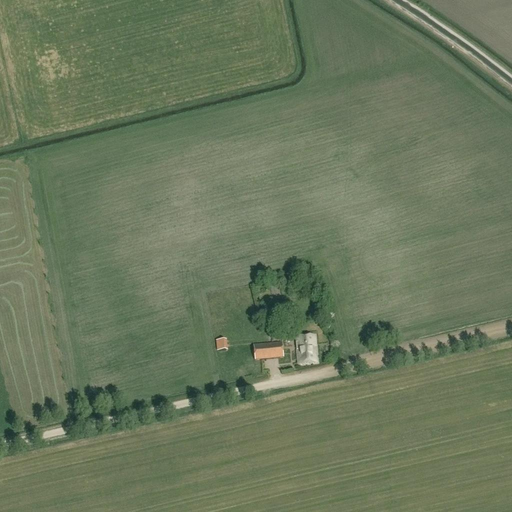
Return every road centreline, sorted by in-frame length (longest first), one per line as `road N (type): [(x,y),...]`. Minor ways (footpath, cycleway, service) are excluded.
road 1 (track): [(511,326),(0,445)]
road 2 (unclassified): [(511,84),(391,0)]
